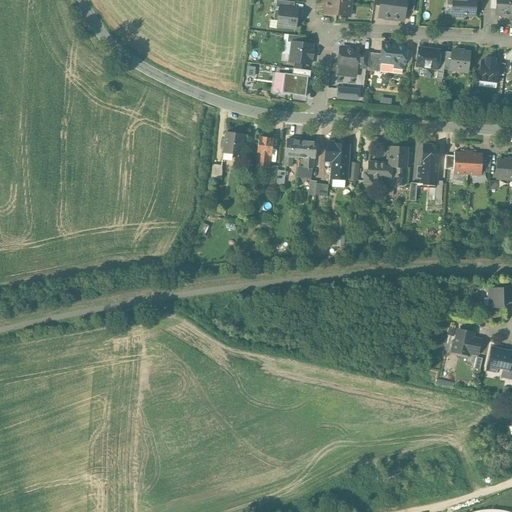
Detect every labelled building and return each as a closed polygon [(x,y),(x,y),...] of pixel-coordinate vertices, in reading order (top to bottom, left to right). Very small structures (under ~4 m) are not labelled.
[(294,3),(277,0),(276,7),(279,7),(294,9),(294,3)] [(380,0),(380,6),(378,17),(391,19),(393,0),(380,0)] [(406,0),(393,0),(391,19),(404,20),(405,10),(406,0)] [(414,0),(406,0),(405,10),(413,11),(414,0)] [(473,0),(452,0),(452,4),(452,15),(454,15),(456,17),(462,17),(464,16),(475,16),(476,0),(473,0)] [(510,0),(496,0),(496,15),(509,16),(510,0)] [(350,4),(327,1),(325,14),(349,17),(350,4)] [(294,9),(279,7),(279,13),(275,12),(273,21),(278,21),(277,27),(295,30),(298,9),(294,9)] [(306,37),(288,35),(287,42),(292,43),(292,42),(305,44),(306,37)] [(305,44),(292,42),(292,43),(290,62),(310,65),(310,59),(312,59),(313,52),(311,51),(312,45),(305,44)] [(406,47),(382,45),(381,54),(381,62),(395,64),(395,68),(403,69),(403,65),(404,65),(406,47)] [(347,48),(342,47),(340,49),(338,66),(357,68),(357,67),(358,52),(359,51),(349,50),(347,48)] [(440,51),(418,48),(416,67),(437,69),(438,61),(440,51)] [(464,51),(456,50),(456,51),(452,51),(449,70),(456,71),(458,69),(467,71),(470,53),(464,52),(464,51)] [(369,53),(358,52),(357,67),(368,69),(369,53)] [(381,54),(369,53),(368,69),(367,71),(380,72),(381,62),(381,54)] [(495,59),(487,58),(486,62),(481,61),(479,80),(497,82),(498,76),(498,75),(499,63),(494,63),(495,59)] [(444,62),(438,61),(437,69),(436,79),(442,79),(444,62)] [(284,74),(276,73),(275,82),(283,83),(284,74)] [(296,75),(284,74),(283,83),(275,82),(274,92),(282,93),(305,97),(308,77),(296,75)] [(359,89),(337,87),(336,98),(358,101),(359,89)] [(244,135),(226,133),(224,140),(223,140),(222,148),(223,148),(223,153),(241,156),(244,135)] [(273,139),(259,137),(257,154),(255,167),(261,168),(269,169),(271,156),(273,139)] [(301,141),(287,140),(285,156),(284,166),(291,167),(292,157),(299,158),(301,141)] [(316,143),(301,141),(299,158),(304,158),(303,168),(298,167),(297,178),(311,179),(312,169),(313,169),(314,159),(315,159),(316,143)] [(349,145),(334,144),(334,143),(326,143),(325,161),(332,161),(331,179),(332,179),(332,187),(344,188),(345,180),(346,180),(347,162),(348,162),(349,145)] [(433,146),(424,145),(423,145),(422,167),(419,167),(418,178),(421,178),(421,184),(435,185),(436,185),(436,181),(438,146),(433,145),(433,146)] [(407,148),(389,147),(388,164),(368,162),(367,174),(364,174),(364,183),(372,183),(372,176),(397,178),(397,184),(399,186),(403,186),(405,184),(406,168),(407,148)] [(463,153),(454,152),(454,156),(453,170),(453,174),(467,175),(468,151),(463,151),(463,153)] [(482,154),(472,153),(472,151),(468,151),(467,175),(481,176),(482,166),(482,156),(482,154)] [(454,156),(445,155),(444,169),(453,170),(454,156)] [(491,156),(482,156),(482,166),(490,166),(491,156)] [(511,159),(497,159),(496,179),(511,180),(511,159)] [(359,164),(350,163),(348,180),(357,181),(359,164)] [(222,166),(212,165),(211,179),(221,180),(222,166)] [(285,171),(278,170),(277,178),(276,184),(284,185),(285,171)] [(317,181),(310,181),(308,195),(315,196),(316,184),(317,181)] [(443,181),(436,181),(436,185),(435,185),(434,200),(441,200),(443,181)] [(498,182),(489,181),(489,189),(498,190),(498,182)] [(417,183),(411,183),(409,201),(416,201),(417,183)] [(328,185),(316,184),(315,196),(327,197),(328,185)] [(205,221),(200,231),(206,234),(211,224),(205,221)] [(505,288),(487,289),(488,309),(499,308),(499,306),(506,306),(505,302),(505,291),(505,288)] [(473,333),(458,330),(453,352),(468,356),(468,352),(477,354),(480,341),(471,339),(473,333)] [(511,352),(491,347),(486,368),(497,370),(497,369),(508,371),(510,371),(511,363),(511,362),(510,362),(511,352)] [(482,359),(476,357),(473,369),(480,370),(482,359)]
